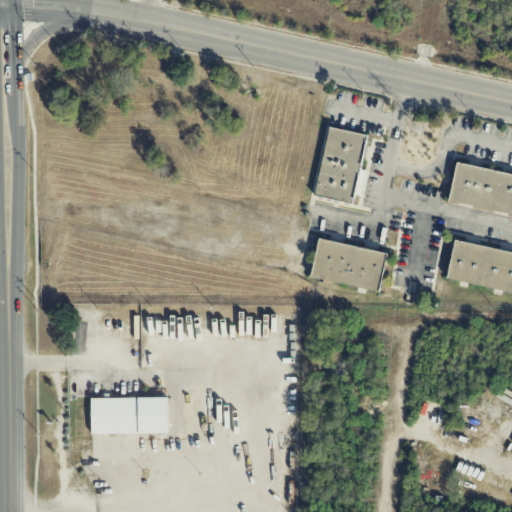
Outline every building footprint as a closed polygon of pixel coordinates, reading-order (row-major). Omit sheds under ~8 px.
[(369,172),(360,170),(367,137),(329,128),(314,195),(352,204),(354,196),(363,198),(369,172)] [(511,175),(456,163),(448,202),(511,215),(511,175)] [(379,294),(388,255),(319,239),(310,276),(324,279),(323,281),(379,294)] [(511,293),(511,252),(454,240),(445,279),(511,293)] [(91,398),(168,397),(168,434),(91,434),(91,398)]
